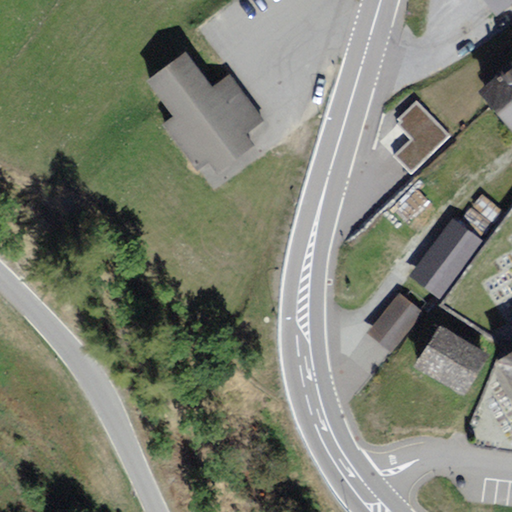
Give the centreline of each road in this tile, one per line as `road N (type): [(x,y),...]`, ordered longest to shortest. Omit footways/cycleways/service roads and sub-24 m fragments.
road 1 (primary): [(385,511),(321,413),(304,305),(316,224),(382,0)]
road 2 (tertiary): [(0,273),(86,368),(160,511)]
